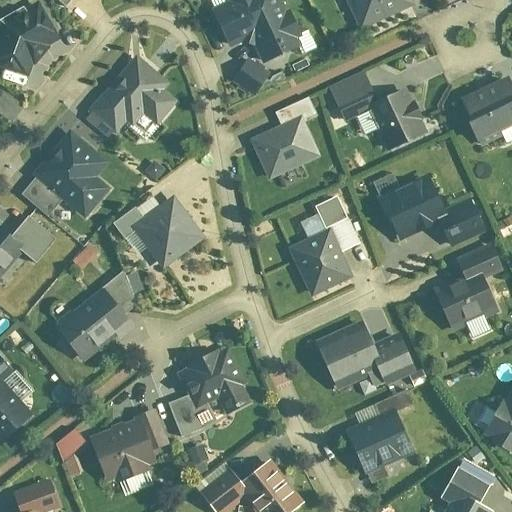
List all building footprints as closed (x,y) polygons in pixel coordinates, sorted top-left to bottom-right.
[(39,0),(16,0),(0,18),(0,69),(21,88),(73,30),(39,0)] [(281,64),(306,54),(284,0),(232,0),(210,9),(224,45),(266,28),(281,64)] [(418,0),(350,0),(365,32),(422,8),(418,0)] [(141,54),(93,109),(122,134),(132,122),(137,126),(147,115),(161,126),(183,101),(169,89),(174,83),(141,54)] [(275,73),(251,59),(236,84),(260,98),(275,73)] [(369,75),(334,89),(346,117),(381,103),(369,75)] [(511,81),(456,105),(477,157),(511,141),(511,81)] [(0,85),(0,117),(16,100),(0,85)] [(412,95),(373,110),(389,151),(428,136),(412,95)] [(305,117),(255,141),(275,183),(325,159),(305,117)] [(90,217),(112,190),(100,180),(119,155),(80,124),(39,177),(90,217)] [(381,206),(399,242),(449,217),(431,182),(381,206)] [(180,199),(136,228),(165,272),(209,244),(180,199)] [(64,221),(74,208),(66,201),(56,214),(64,221)] [(445,232),(454,253),(491,238),(483,217),(445,232)] [(22,236),(0,219),(0,218),(0,276),(2,278),(25,250),(41,263),(60,239),(35,219),(22,236)] [(329,235),(293,254),(317,298),(352,278),(329,235)] [(91,245),(76,263),(85,271),(101,253),(91,245)] [(432,292),(450,333),(494,313),(475,273),(432,292)] [(141,333),(118,292),(64,322),(87,363),(141,333)] [(368,324),(319,343),(338,391),(378,376),(383,391),(415,378),(397,331),(374,340),(368,324)] [(0,443),(2,447),(39,418),(11,381),(26,369),(7,345),(0,350),(0,443)] [(234,348),(180,374),(194,402),(179,410),(193,440),(262,406),(234,348)] [(511,388),(485,439),(511,453),(511,388)] [(162,403),(97,429),(116,479),(182,453),(162,403)] [(409,411),(352,436),(373,482),(429,457),(409,411)] [(55,450),(66,464),(86,449),(75,434),(55,450)] [(204,445),(191,452),(199,467),(212,460),(204,445)] [(240,475),(209,498),(219,511),(252,511),(256,509),(258,511),(311,511),(281,469),(251,491),(240,475)] [(480,511),(474,508),(485,488),(457,472),(442,499),(452,504),(447,511),(480,511)] [(59,511),(54,495),(25,504),(28,511),(59,511)]
